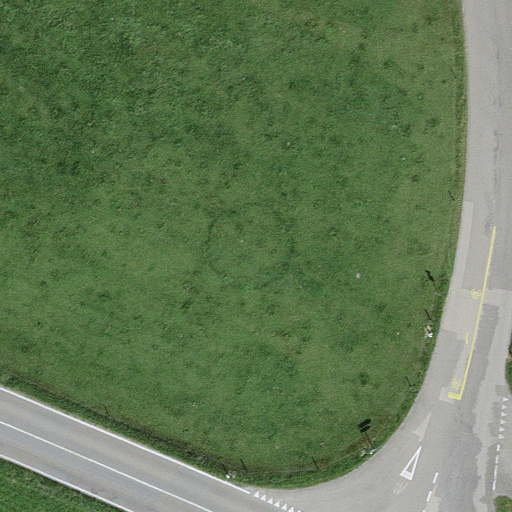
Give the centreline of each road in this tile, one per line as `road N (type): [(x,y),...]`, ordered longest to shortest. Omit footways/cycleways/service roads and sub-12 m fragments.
road 1 (residential): [(421,511),(483,287),(497,147),(489,0)]
road 2 (secondary): [(208,511),(0,422)]
